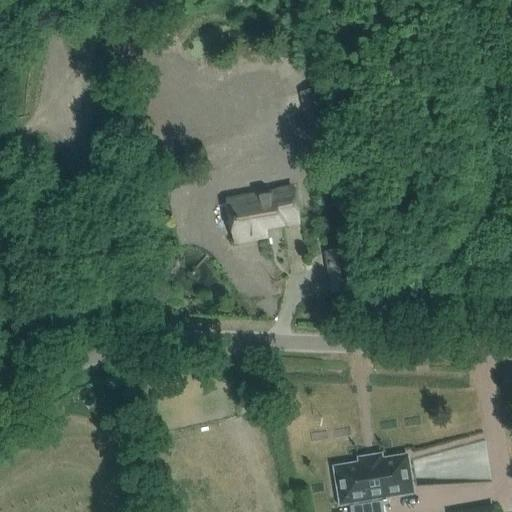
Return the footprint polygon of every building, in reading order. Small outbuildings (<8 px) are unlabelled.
[(296,63),(290,61),(284,62),(280,68),(282,74),(287,78),(294,76),(297,70),(296,63)] [(327,123),(319,88),(299,92),(308,128),(327,123)] [(245,120),(240,91),(225,94),(230,123),(245,120)] [(294,190),(231,200),(238,239),(267,234),(266,225),(299,220),(294,190)] [(351,288),(347,257),(345,248),(325,251),(331,291),(351,288)] [(361,464),(336,468),(341,504),(355,501),(357,509),(353,509),(354,511),(380,511),(380,506),(381,506),(380,505),(377,506),(376,498),(412,492),(407,457),(381,461),(381,456),(360,459),(361,464)]
